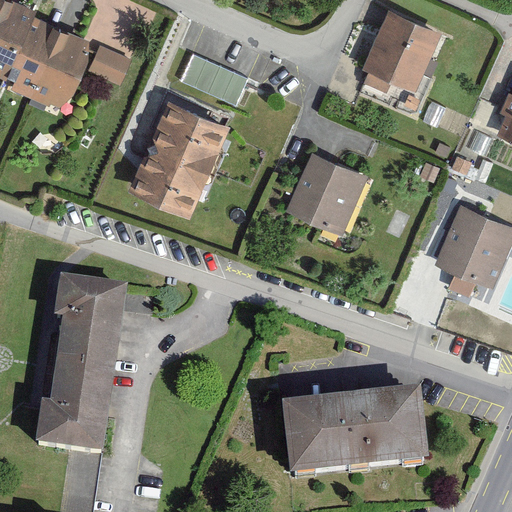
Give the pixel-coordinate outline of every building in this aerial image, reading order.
[(88,30),(24,0),(0,0),(0,79),(51,105),(88,30)] [(442,33),(389,10),(363,70),(415,94),(442,33)] [(182,76),(237,100),(248,73),(194,49),(182,76)] [(162,94),(120,187),(185,216),(227,122),(162,94)] [(511,104),(498,138),(511,143),(511,104)] [(370,169),(310,144),(282,213),(343,237),(370,169)] [(511,239),(511,226),(463,206),(437,270),(490,292),(511,239)] [(129,297),(63,286),(56,333),(63,334),(50,415),(43,414),(36,457),(102,468),(129,297)] [(418,397),(284,412),(290,477),(425,463),(418,397)]
